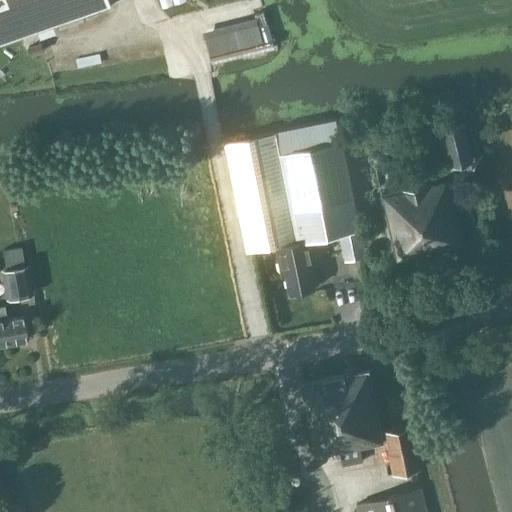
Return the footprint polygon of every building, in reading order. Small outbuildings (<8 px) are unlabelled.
[(109,0),(0,0),(0,40),(110,3),(109,0)] [(274,38),(266,11),(257,14),(262,26),(264,25),(268,40),(274,38)] [(210,55),(264,41),(257,17),(203,31),(210,55)] [(268,49),(275,48),(272,41),(211,56),(212,63),(250,54),(252,61),(257,59),(256,58),(264,56),(264,58),(270,56),(268,49)] [(42,43),(29,47),(31,55),(44,51),(42,43)] [(276,132),(224,143),(246,252),(277,246),(283,276),(287,275),(290,292),(316,287),(307,239),(340,233),(346,260),(365,256),(337,119),(276,132)] [(471,160),(463,121),(444,126),(453,164),(471,160)] [(0,168),(0,178),(1,184),(10,183),(8,168),(0,168)] [(397,260),(464,244),(449,181),(431,186),(430,183),(382,195),(397,260)] [(30,294),(26,266),(6,270),(11,297),(30,294)] [(0,347),(10,345),(10,341),(30,338),(26,315),(8,318),(6,305),(0,306),(0,347)] [(323,380),(324,381),(302,386),(316,457),(341,452),(344,466),(364,461),(361,448),(384,443),(370,372),(346,377),(346,375),(323,380)] [(168,389),(168,405),(191,404),(191,389),(168,389)] [(395,474),(422,469),(413,428),(387,433),(395,474)] [(428,511),(422,486),(358,502),(360,511),(428,511)]
